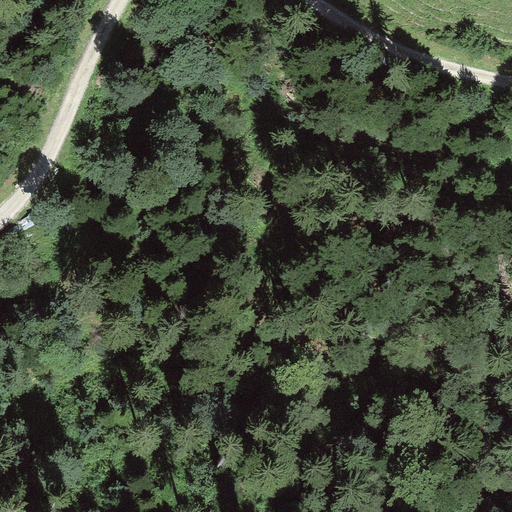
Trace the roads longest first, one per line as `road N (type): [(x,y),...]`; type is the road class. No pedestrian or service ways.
road 1 (track): [(0,218),(55,148),(115,0)]
road 2 (track): [(309,0),(407,54),(511,85)]
